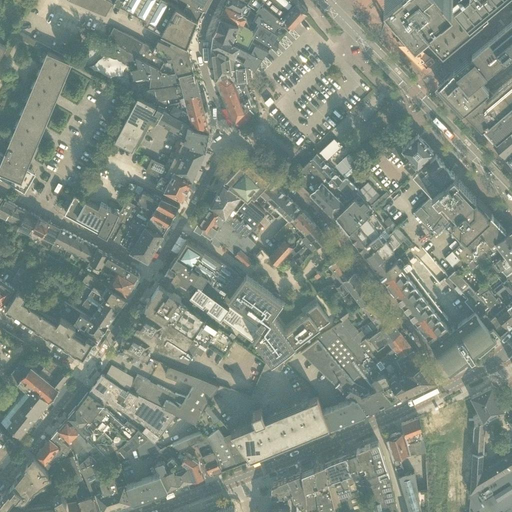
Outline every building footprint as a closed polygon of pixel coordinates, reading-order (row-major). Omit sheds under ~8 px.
[(113,0),(70,0),(105,15),(113,0)] [(113,0),(145,18),(143,22),(173,37),(188,45),(187,44),(197,18),(197,17),(185,11),(186,10),(183,9),(168,0),(113,0)] [(194,0),(175,0),(181,3),(181,2),(183,3),(185,1),(187,2),(184,8),(183,9),(186,10),(185,11),(197,17),(203,5),(194,0)] [(266,22),(255,14),(259,8),(248,0),(226,0),(225,3),(244,12),(264,24),(266,22)] [(263,30),(253,24),(250,29),(257,33),(276,44),(284,34),(273,26),(295,0),(248,0),(259,8),(255,14),(266,22),(267,23),(263,30)] [(297,0),(295,0),(273,26),(278,30),(280,27),(280,26),(283,23),(289,28),(293,24),(300,16),(305,11),(307,9),(297,0)] [(387,0),(388,0),(387,0),(388,1),(389,1),(404,16),(405,18),(437,51),(439,53),(443,57),(446,54),(484,22),(489,18),(486,14),(503,0),(387,0)] [(224,5),(222,10),(242,17),(253,24),(263,30),(267,23),(266,22),(264,24),(244,12),(225,3),(224,5)] [(253,24),(242,17),(222,10),(220,16),(239,23),(250,29),(253,24)] [(239,23),(220,16),(214,30),(213,33),(233,40),(248,48),(257,33),(250,29),(239,23)] [(511,20),(498,32),(511,48),(511,20)] [(107,41),(120,48),(136,57),(161,70),(161,72),(179,74),(179,73),(194,70),(189,49),(188,45),(173,37),(171,41),(170,43),(159,38),(154,48),(114,27),(107,41)] [(0,58),(0,68),(18,37),(34,46),(37,41),(16,31),(7,47),(0,58)] [(471,54),(472,55),(487,72),(511,51),(511,48),(498,32),(471,54)] [(237,52),(246,56),(243,61),(241,60),(240,62),(254,70),(262,58),(239,46),(223,38),(213,34),(211,46),(234,57),(237,52)] [(251,52),(262,58),(268,50),(255,44),(251,52)] [(237,67),(236,66),(234,57),(211,46),(211,47),(215,79),(227,74),(239,87),(242,89),(245,84),(254,70),(240,62),(237,67)] [(418,49),(413,48),(408,46),(406,51),(422,68),(424,66),(426,68),(435,61),(431,56),(430,57),(422,51),(418,49)] [(146,99),(155,104),(158,100),(178,96),(186,94),(199,91),(194,70),(179,73),(179,74),(161,72),(161,70),(136,57),(120,48),(116,57),(121,59),(130,64),(137,62),(138,68),(132,69),(134,78),(150,74),(149,88),(146,90),(145,92),(144,94),(144,96),(145,97),(146,99)] [(2,153),(0,157),(0,176),(22,189),(33,171),(26,167),(33,150),(32,149),(69,61),(60,57),(47,51),(7,146),(8,146),(5,155),(2,153)] [(467,57),(453,69),(469,88),(479,80),(479,79),(479,78),(487,72),(472,55),(468,58),(467,57)] [(460,106),(463,110),(464,109),(464,108),(487,89),(488,90),(488,89),(485,85),(479,78),(479,79),(479,80),(469,88),(453,69),(438,84),(454,101),(460,106)] [(216,80),(221,94),(239,87),(227,74),(215,79),(216,80)] [(480,127),(481,128),(511,102),(511,77),(493,94),(488,89),(488,90),(487,89),(464,108),(464,109),(463,110),(480,127)] [(239,87),(221,94),(227,107),(247,99),(247,98),(250,97),(245,84),(242,89),(239,87)] [(191,113),(204,110),(199,91),(186,94),(191,113)] [(190,144),(190,145),(206,149),(206,148),(209,130),(194,128),(193,128),(183,120),(166,111),(155,105),(138,95),(115,139),(133,148),(142,130),(146,123),(150,115),(185,136),(184,140),(190,143),(190,144)] [(247,99),(227,107),(233,123),(251,105),(247,99)] [(493,141),(493,142),(511,126),(511,102),(481,128),(493,141)] [(191,113),(194,128),(209,130),(204,110),(191,113)] [(511,126),(493,142),(507,157),(511,153),(511,126)] [(411,171),(431,152),(433,151),(432,150),(432,151),(428,146),(428,145),(417,135),(401,149),(408,157),(407,158),(402,152),(397,156),(411,171)] [(174,156),(169,167),(175,170),(174,170),(192,179),(205,150),(206,150),(206,149),(190,145),(187,145),(183,154),(178,152),(175,157),(174,156)] [(293,176),(314,196),(326,186),(329,183),(331,184),(333,183),(335,186),(336,185),(343,180),(317,153),(294,176),(294,175),(293,176)] [(418,171),(413,175),(423,186),(427,182),(428,181),(445,165),(435,155),(434,155),(428,161),(418,171)] [(151,159),(146,170),(160,177),(156,185),(173,194),(182,198),(192,179),(174,170),(175,170),(169,167),(164,164),(151,159)] [(243,159),(224,180),(237,189),(250,200),(253,197),(257,193),(270,178),(270,177),(270,178),(267,175),(264,172),(263,172),(261,171),(261,170),(256,165),(255,166),(253,164),(254,164),(248,159),(247,160),(246,159),(243,159)] [(427,182),(423,186),(431,196),(435,192),(454,175),(445,165),(428,181),(427,182)] [(414,211),(435,234),(475,197),(459,180),(458,180),(454,176),(454,175),(435,192),(414,211)] [(343,180),(336,185),(341,190),(349,198),(357,191),(359,189),(351,180),(347,177),(346,176),(343,180)] [(278,185),(270,178),(257,193),(253,197),(255,199),(261,193),(266,198),(278,185)] [(223,180),(216,194),(233,206),(254,225),(265,212),(250,200),(237,189),(224,180),(223,180)] [(349,198),(333,215),(336,219),(338,220),(346,231),(348,232),(372,210),(374,209),(370,206),(369,204),(367,201),(373,196),(377,192),(368,181),(357,191),(349,198)] [(341,190),(336,185),(335,186),(333,183),(331,184),(329,183),(326,186),(314,196),(324,207),(336,195),(335,195),(341,190)] [(286,193),(278,185),(266,198),(271,203),(265,209),(268,212),(286,193)] [(76,191),(83,195),(86,190),(79,186),(76,191)] [(333,215),(349,198),(341,190),(335,195),(336,195),(324,207),(333,215)] [(140,195),(151,201),(173,214),(174,214),(175,212),(179,204),(169,199),(156,193),(154,197),(151,195),(143,191),(140,195)] [(386,192),(370,206),(374,209),(389,195),(386,192)] [(294,200),(286,193),(268,212),(271,214),(276,208),(282,213),(294,200)] [(71,201),(65,212),(65,213),(98,231),(108,211),(99,207),(94,204),(89,202),(83,199),(75,194),(75,195),(78,197),(75,203),(71,201)] [(213,199),(209,204),(225,216),(240,230),(254,244),(255,243),(246,234),(251,228),(253,225),(254,225),(233,206),(216,194),(213,199)] [(147,211),(134,204),(131,202),(127,200),(119,212),(126,215),(127,215),(133,219),(133,218),(163,232),(173,215),(173,214),(151,201),(140,195),(137,201),(149,208),(147,211)] [(373,196),(367,201),(369,204),(375,198),(373,196)] [(445,226),(460,243),(463,241),(462,240),(489,215),(488,214),(490,213),(491,212),(491,211),(478,197),(477,197),(476,198),(475,197),(435,234),(436,234),(445,226)] [(0,204),(0,215),(8,220),(15,205),(4,199),(0,204)] [(301,207),(295,201),(294,200),(282,213),(288,219),(301,208),(300,207),(301,207)] [(100,203),(101,203),(99,207),(108,211),(98,231),(107,236),(112,227),(116,219),(119,212),(110,207),(107,205),(101,202),(100,203)] [(209,204),(203,213),(216,223),(232,237),(248,251),(254,244),(240,230),(225,216),(209,204)] [(16,231),(27,211),(15,205),(8,220),(19,225),(16,231)] [(289,220),(274,236),(279,241),(292,226),(296,231),(300,234),(304,230),(305,232),(306,232),(316,223),(302,208),(301,207),(300,207),(301,208),(294,215),(288,219),(289,220)] [(372,210),(348,232),(353,240),(379,219),(377,217),(372,210)] [(24,227),(31,231),(38,216),(27,211),(16,231),(21,234),(24,227)] [(126,215),(119,212),(116,219),(120,222),(121,222),(136,230),(158,242),(158,241),(160,237),(163,232),(163,233),(163,232),(133,218),(133,219),(127,215),(126,215)] [(216,223),(203,213),(197,222),(210,232),(212,234),(213,234),(235,254),(246,265),(252,259),(246,254),(248,251),(232,237),(216,223)] [(471,270),(483,259),(476,251),(504,228),(491,214),(490,215),(489,215),(462,240),(463,241),(460,243),(453,251),(471,270)] [(31,231),(27,237),(28,237),(38,243),(39,242),(41,238),(49,222),(38,216),(31,231)] [(384,221),(383,221),(387,226),(388,225),(393,222),(389,217),(384,221)] [(116,219),(112,227),(124,235),(153,250),(157,242),(157,243),(158,242),(136,230),(121,222),(120,222),(116,219)] [(353,240),(360,248),(385,228),(379,219),(353,240)] [(45,238),(53,242),(60,228),(49,222),(41,238),(39,242),(42,244),(45,238)] [(197,222),(193,228),(210,239),(213,234),(212,234),(210,232),(197,222)] [(322,230),(316,223),(306,232),(301,238),(307,244),(322,230)] [(504,228),(476,251),(483,259),(487,256),(488,258),(494,253),(495,254),(502,249),(501,248),(511,239),(511,225),(508,224),(504,228)] [(112,227),(107,236),(135,252),(136,253),(136,252),(138,254),(139,254),(144,257),(145,258),(146,258),(148,257),(153,250),(124,235),(112,227)] [(392,252),(391,251),(402,240),(406,237),(397,227),(381,242),(365,255),(372,265),(385,255),(392,252)] [(54,242),(50,250),(56,253),(60,245),(67,249),(74,235),(60,228),(53,242),(54,242)] [(384,229),(360,248),(365,255),(381,242),(389,236),(387,233),(386,232),(384,229)] [(327,237),(322,230),(307,244),(312,251),(327,237)] [(67,249),(78,255),(86,240),(74,235),(67,249)] [(200,247),(187,238),(177,255),(209,275),(230,291),(231,288),(229,287),(238,273),(200,247)] [(277,264),(293,246),(285,239),(269,256),(277,264)] [(511,255),(511,239),(501,248),(502,249),(506,255),(501,258),(500,257),(498,259),(494,255),(495,254),(494,253),(488,258),(489,259),(490,258),(494,262),(498,267),(511,255)] [(86,240),(78,255),(85,258),(84,260),(87,262),(88,262),(89,263),(90,260),(97,246),(86,240)] [(109,253),(108,253),(98,247),(97,246),(90,260),(85,270),(88,271),(96,275),(100,269),(106,259),(109,253)] [(42,247),(37,255),(39,256),(42,258),(47,251),(47,250),(48,249),(42,247)] [(460,259),(452,251),(445,257),(453,266),(460,259)] [(385,255),(372,265),(378,272),(384,281),(390,288),(395,294),(417,277),(409,268),(412,266),(410,264),(410,263),(409,263),(408,263),(408,262),(407,262),(407,263),(406,263),(402,266),(399,262),(397,259),(392,252),(385,255)] [(109,253),(106,259),(118,267),(122,261),(109,253)] [(336,282),(340,281),(342,279),(353,270),(341,254),(335,260),(335,259),(334,259),(334,260),(329,264),(329,263),(328,264),(335,272),(330,275),(336,282)] [(177,255),(170,265),(176,268),(176,269),(194,281),(196,282),(198,283),(201,285),(223,301),(230,291),(209,275),(177,255)] [(511,270),(511,255),(498,267),(506,276),(511,270)] [(39,256),(33,266),(38,269),(44,259),(42,258),(39,256)] [(299,257),(295,261),(299,266),(303,262),(299,257)] [(136,278),(118,267),(106,259),(100,269),(131,287),(136,278)] [(136,278),(139,273),(138,271),(122,261),(118,267),(136,278)] [(490,290),(498,299),(500,298),(506,304),(511,311),(511,282),(506,276),(498,267),(494,262),(489,266),(492,269),(496,274),(497,273),(501,278),(504,281),(493,290),(492,289),(490,290)] [(163,276),(159,282),(172,290),(177,283),(178,282),(191,291),(196,282),(194,281),(175,269),(176,268),(170,265),(164,275),(163,276)] [(20,266),(12,280),(19,284),(27,271),(20,266)] [(79,272),(76,278),(81,281),(92,288),(120,306),(126,296),(107,285),(109,282),(96,275),(88,271),(85,270),(82,267),(79,272)] [(4,270),(0,275),(0,302),(2,304),(14,287),(15,287),(10,283),(7,282),(11,276),(12,275),(12,273),(11,272),(10,271),(9,270),(8,269),(4,270)] [(131,287),(100,269),(96,275),(109,282),(107,285),(126,296),(131,287)] [(507,327),(475,291),(455,269),(449,274),(469,296),(478,313),(490,326),(493,324),(501,333),(507,327)] [(341,283),(336,287),(337,289),(338,289),(339,291),(347,285),(349,287),(359,278),(353,270),(342,279),(343,280),(343,281),(341,282),(341,283)] [(243,278),(225,303),(230,306),(261,329),(254,339),(272,363),(276,359),(277,359),(278,358),(289,350),(329,319),(317,302),(284,331),(272,315),(283,301),(246,274),(243,278)] [(474,311),(464,320),(483,343),(484,344),(499,333),(500,334),(501,333),(493,324),(490,326),(478,313),(469,296),(449,274),(448,275),(449,276),(445,279),(474,311)] [(395,294),(401,302),(423,286),(417,277),(395,294)] [(347,285),(339,291),(341,293),(341,294),(343,295),(348,291),(350,294),(352,292),(355,295),(366,287),(359,278),(349,287),(347,285)] [(81,281),(75,291),(79,293),(93,301),(113,315),(118,308),(120,306),(92,288),(81,281)] [(159,282),(144,305),(195,338),(202,342),(207,345),(224,356),(235,340),(200,315),(179,300),(181,296),(159,282)] [(192,292),(190,295),(221,318),(230,306),(225,303),(223,301),(201,285),(198,283),(192,291),(192,292)] [(498,299),(490,290),(484,283),(475,291),(507,327),(511,323),(511,311),(506,304),(500,298),(498,299)] [(401,302),(407,310),(429,294),(423,286),(401,302)] [(6,307),(75,352),(88,331),(49,306),(18,287),(6,307)] [(355,295),(361,304),(373,295),(366,287),(355,295)] [(113,315),(93,301),(79,293),(77,297),(83,301),(82,303),(89,307),(87,311),(107,325),(108,323),(113,315)] [(407,310),(413,318),(435,301),(429,294),(407,310)] [(361,304),(356,308),(364,319),(369,314),(370,316),(371,315),(372,315),(382,308),(373,295),(361,304)] [(56,296),(49,306),(78,325),(88,331),(97,337),(98,338),(106,327),(107,325),(99,319),(92,315),(87,311),(85,314),(80,310),(74,307),(56,296)] [(413,318),(419,325),(441,309),(435,301),(413,318)] [(195,338),(144,305),(143,308),(140,309),(139,311),(139,313),(138,316),(135,317),(134,319),(134,322),(131,327),(128,327),(127,330),(127,332),(125,335),(123,336),(121,338),(122,340),(120,343),(118,346),(120,347),(120,346),(144,355),(146,355),(146,354),(148,355),(150,350),(149,349),(180,361),(183,356),(190,361),(195,352),(198,347),(192,343),(195,338)] [(230,306),(221,318),(252,341),(254,339),(261,329),(230,306)] [(345,307),(336,315),(341,322),(351,314),(350,313),(345,307)] [(372,318),(366,322),(373,332),(374,331),(390,319),(382,308),(372,315),(371,315),(370,316),(372,318)] [(424,333),(442,319),(446,317),(447,319),(448,318),(441,309),(419,325),(424,333)] [(363,366),(375,383),(386,375),(381,369),(375,362),(368,354),(371,352),(375,349),(387,340),(399,331),(390,319),(374,331),(373,332),(363,340),(350,349),(359,361),(363,366)] [(428,337),(429,336),(446,324),(442,319),(424,333),(428,337)] [(464,320),(451,331),(469,352),(471,356),(475,353),(472,349),(476,347),(477,349),(480,347),(479,346),(483,343),(464,320)] [(446,324),(429,336),(431,339),(430,340),(436,349),(448,367),(449,368),(451,368),(452,369),(470,355),(468,353),(469,352),(451,331),(446,324)] [(316,339),(301,350),(343,390),(346,392),(353,395),(356,397),(357,396),(367,411),(383,403),(388,401),(388,400),(377,387),(377,386),(375,383),(363,366),(359,361),(350,349),(346,345),(341,339),(338,335),(331,327),(331,328),(315,337),(316,339)] [(88,331),(75,352),(84,357),(97,337),(88,331)] [(407,341),(399,331),(387,340),(393,348),(398,344),(400,346),(407,341)] [(195,338),(192,343),(198,347),(202,342),(195,338)] [(377,361),(375,362),(381,369),(391,362),(390,361),(396,358),(396,357),(399,356),(413,349),(412,347),(407,341),(400,346),(398,344),(393,348),(386,353),(386,354),(377,361)] [(198,347),(195,352),(200,355),(201,354),(207,345),(202,342),(198,347)] [(399,373),(414,366),(422,362),(413,349),(399,356),(396,357),(396,358),(395,359),(390,361),(391,362),(396,367),(395,367),(399,373)] [(371,352),(368,354),(375,362),(377,361),(371,352)] [(65,369),(49,359),(39,372),(59,388),(59,387),(71,373),(67,370),(66,371),(65,370),(65,369)] [(59,388),(39,372),(27,362),(20,370),(18,369),(15,369),(8,377),(17,385),(18,383),(22,386),(25,388),(30,388),(31,388),(32,389),(34,387),(49,400),(58,389),(59,389),(59,388)] [(399,373),(395,367),(396,367),(391,362),(381,369),(386,375),(388,377),(403,394),(413,390),(399,373)] [(414,366),(423,385),(432,381),(433,377),(422,362),(414,366)] [(137,374),(129,389),(151,400),(177,414),(193,424),(207,403),(208,400),(219,384),(169,364),(165,374),(180,380),(180,378),(194,383),(185,396),(170,391),(146,379),(137,374)] [(399,373),(413,390),(423,385),(414,366),(399,373)] [(90,390),(89,391),(103,401),(104,401),(106,398),(107,397),(112,400),(124,409),(126,411),(159,437),(171,422),(177,414),(151,400),(129,389),(127,387),(126,389),(102,372),(92,385),(92,386),(89,389),(90,390)] [(388,400),(388,401),(403,394),(388,377),(386,375),(375,383),(377,386),(388,400)] [(18,398),(17,400),(20,403),(36,416),(49,400),(34,387),(32,389),(31,388),(30,388),(25,388),(22,386),(20,388),(20,392),(22,394),(18,398)] [(492,386),(471,396),(477,410),(498,399),(492,386)] [(89,389),(77,405),(97,425),(102,420),(106,423),(107,421),(128,439),(133,435),(134,434),(101,405),(104,401),(103,401),(89,391),(90,390),(89,389)] [(334,405),(331,406),(338,422),(341,421),(345,419),(366,411),(367,411),(357,396),(356,397),(353,395),(351,398),(345,400),(337,404),(334,405)] [(237,439),(252,457),(253,457),(253,454),(258,452),(259,454),(300,438),(338,422),(331,406),(323,409),(317,396),(288,408),(265,417),(261,408),(252,412),(255,421),(231,431),(237,439)] [(476,412),(473,414),(474,422),(474,425),(473,427),(470,491),(511,465),(511,406),(503,397),(498,399),(477,410),(478,411),(476,412)] [(20,403),(17,400),(1,420),(20,435),(36,416),(20,403)] [(194,424),(200,431),(215,450),(222,468),(252,457),(237,439),(231,431),(207,403),(193,424),(194,424)] [(103,433),(96,426),(97,425),(77,405),(77,404),(67,416),(87,436),(93,442),(103,433)] [(58,427),(62,432),(70,440),(74,445),(73,445),(73,446),(77,451),(76,452),(80,467),(97,459),(100,458),(106,455),(93,442),(87,436),(67,416),(58,427)] [(418,416),(401,423),(403,429),(406,437),(408,444),(413,443),(416,454),(425,452),(425,448),(425,447),(423,439),(422,437),(421,432),(423,431),(418,416)] [(0,436),(12,446),(17,440),(9,433),(0,426),(0,436)] [(50,437),(43,446),(53,454),(54,455),(61,460),(61,461),(73,446),(73,445),(74,445),(70,440),(62,432),(58,427),(57,428),(50,437)] [(399,431),(386,437),(392,458),(393,458),(397,471),(403,469),(402,467),(400,458),(398,452),(409,448),(408,444),(406,437),(403,429),(399,431)] [(133,436),(128,440),(135,448),(137,446),(147,438),(138,430),(133,436)] [(198,443),(206,464),(210,473),(222,468),(215,450),(200,431),(172,443),(179,448),(193,442),(194,444),(198,443)] [(0,460),(12,446),(0,436),(0,460)] [(147,438),(137,446),(141,458),(160,449),(147,438)] [(128,440),(118,448),(125,456),(135,448),(128,440)] [(384,502),(386,511),(397,511),(389,475),(383,456),(378,440),(370,443),(373,451),(379,479),(384,502)] [(459,449),(457,443),(453,444),(452,441),(445,443),(448,452),(459,449)] [(363,507),(364,511),(386,511),(384,502),(379,479),(373,451),(370,443),(359,448),(368,471),(365,473),(372,505),(363,507)] [(35,456),(34,456),(35,458),(36,457),(42,465),(44,466),(46,469),(51,474),(61,461),(61,460),(54,455),(53,454),(43,446),(36,455),(35,454),(34,455),(35,456)] [(365,473),(368,471),(359,448),(344,454),(352,478),(365,473)] [(181,460),(184,462),(187,464),(193,479),(204,475),(198,460),(186,452),(181,449),(177,456),(181,460)] [(62,492),(51,498),(54,503),(13,508),(11,506),(23,493),(27,496),(41,480),(51,474),(46,469),(44,466),(36,457),(35,458),(34,456),(35,456),(34,455),(33,454),(25,464),(27,465),(8,489),(6,487),(0,495),(0,511),(71,511),(68,500),(67,500),(62,492)] [(347,498),(351,511),(364,511),(363,507),(357,490),(353,480),(352,478),(344,454),(325,461),(327,469),(327,480),(329,487),(333,486),(333,487),(336,486),(342,500),(347,498)] [(106,455),(100,458),(102,465),(109,463),(106,455)] [(77,496),(78,498),(79,500),(83,511),(96,511),(98,511),(93,497),(92,497),(92,496),(92,495),(90,490),(89,487),(86,488),(73,456),(63,459),(75,489),(77,496)] [(163,460),(156,463),(161,473),(168,488),(193,479),(187,464),(184,462),(179,464),(172,456),(167,461),(173,468),(167,470),(163,460)] [(97,459),(80,467),(89,487),(90,490),(96,488),(94,482),(101,480),(107,478),(102,465),(100,458),(97,459)] [(317,511),(334,511),(329,487),(327,480),(327,469),(325,461),(314,466),(316,474),(319,484),(315,485),(316,492),(317,511)] [(470,492),(470,493),(468,511),(511,511),(511,465),(470,491),(470,492)] [(317,511),(316,492),(315,485),(319,484),(316,474),(314,466),(301,471),(303,479),(305,492),(307,506),(307,511),(317,511)] [(295,511),(307,511),(307,506),(305,492),(303,479),(301,471),(288,476),(289,478),(288,478),(290,485),(288,486),(290,489),(293,496),(295,502),(295,511)] [(405,473),(398,475),(398,476),(399,476),(410,511),(409,511),(428,511),(429,510),(427,487),(417,488),(414,471),(405,473)] [(134,482),(126,484),(128,491),(132,501),(140,498),(143,497),(147,496),(168,488),(161,473),(158,474),(156,474),(140,480),(138,480),(134,482)] [(114,475),(107,478),(117,506),(132,501),(126,484),(124,485),(124,484),(117,486),(114,475)] [(272,483),(271,495),(284,496),(285,491),(290,489),(288,486),(290,485),(288,478),(289,478),(288,476),(272,483)] [(107,478),(101,480),(105,490),(96,493),(97,494),(102,510),(117,506),(107,478)] [(75,489),(62,492),(67,500),(68,500),(71,511),(83,511),(79,500),(78,498),(77,496),(75,489)]
